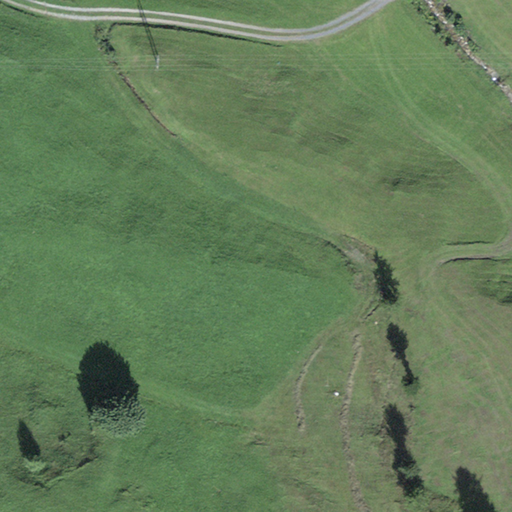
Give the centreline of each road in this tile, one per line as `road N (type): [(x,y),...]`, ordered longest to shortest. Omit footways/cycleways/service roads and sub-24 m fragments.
road 1 (track): [(44,8),(82,43),(151,133),(217,189),(353,242)]
road 2 (track): [(22,0),(87,14),(103,6),(318,33),(371,0)]
